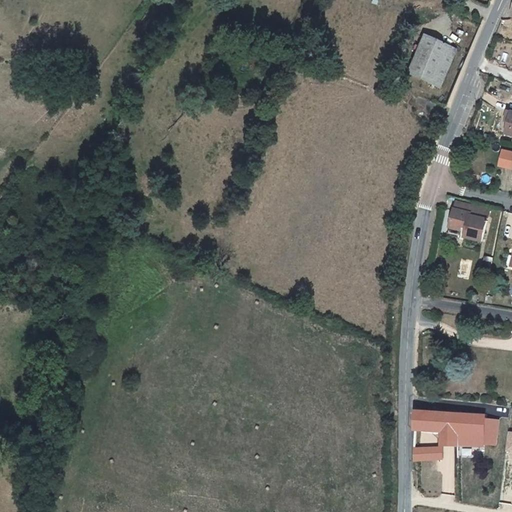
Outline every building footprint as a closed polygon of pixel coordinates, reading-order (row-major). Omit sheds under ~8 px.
[(456,47),(422,33),(407,69),(441,83),(456,47)] [(500,127),(498,138),(511,141),(511,117),(499,114),(496,126),(500,127)] [(450,207),(448,214),(465,217),(464,219),(482,223),(484,214),(450,207)] [(465,217),(448,214),(444,232),(456,234),(456,231),(461,232),(459,241),(477,246),(482,223),(464,219),(465,217)] [(476,270),(484,272),(487,262),(478,260),(476,270)] [(464,305),(476,307),(478,300),(465,297),(464,305)] [(432,436),(436,416),(407,413),(406,433),(432,436)] [(431,447),(447,448),(471,449),(474,420),(436,416),(432,436),(431,447)] [(486,450),(489,422),(474,420),(471,449),(486,450)] [(437,452),(415,450),(414,461),(435,463),(437,452)]
